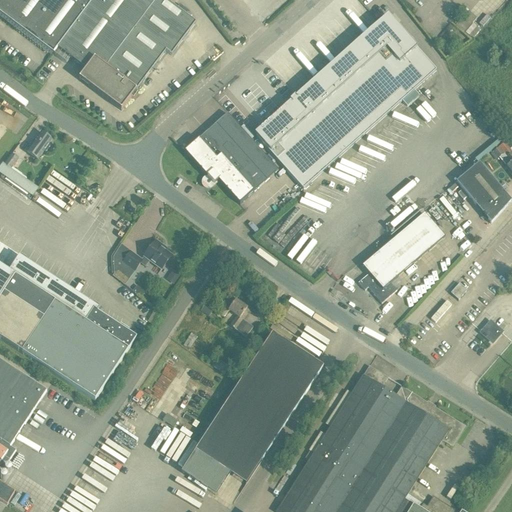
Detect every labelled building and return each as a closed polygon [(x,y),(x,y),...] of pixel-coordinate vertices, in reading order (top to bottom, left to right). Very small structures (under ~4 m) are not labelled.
[(0,0),(0,14),(53,54),(57,49),(86,71),(79,80),(121,111),(166,52),(171,56),(196,24),(163,0),(0,0)] [(464,33),(477,19),(463,7),(459,11),(464,16),(456,26),(464,33)] [(292,105),(256,137),(303,190),(436,71),(389,18),(382,24),(299,99),(297,100),(294,97),(289,102),(292,105)] [(340,19),(336,22),(349,35),(353,32),(340,19)] [(211,173),(218,181),(239,205),(278,171),(227,115),(185,153),(206,177),(211,173)] [(38,160),(44,152),(45,152),(46,152),(50,147),(50,145),(49,145),(52,141),(41,133),(35,141),(34,140),(30,146),(31,147),(27,153),(38,160)] [(498,159),(499,158),(507,168),(511,174),(511,155),(511,153),(511,152),(511,151),(510,149),(511,148),(511,145),(508,140),(504,143),(499,148),(493,152),(498,159)] [(11,171),(19,159),(12,155),(4,166),(11,171)] [(491,224),(511,202),(479,164),(456,183),(491,224)] [(8,176),(30,193),(36,186),(13,169),(8,176)] [(289,185),(285,192),(293,198),(298,191),(289,185)] [(446,218),(438,209),(442,205),(435,198),(427,206),(434,213),(434,214),(442,222),(446,218)] [(444,198),(441,201),(454,217),(457,214),(444,198)] [(398,277),(444,238),(424,215),(378,254),(398,277)] [(447,230),(450,234),(458,228),(455,224),(447,230)] [(301,260),(322,241),(318,236),(317,236),(312,231),(291,250),(296,254),(301,260)] [(459,247),(468,241),(466,237),(457,243),(459,247)] [(161,270),(172,256),(162,249),(163,247),(156,242),(142,261),(131,253),(123,264),(123,263),(113,277),(125,286),(141,264),(146,268),(150,262),(161,270)] [(115,258),(121,248),(117,245),(111,256),(115,258)] [(363,267),(367,272),(369,275),(358,284),(365,292),(368,289),(381,305),(397,292),(390,284),(398,277),(378,254),(363,267)] [(120,328),(96,312),(98,308),(99,308),(93,304),(93,305),(93,306),(25,262),(26,261),(26,260),(21,257),(20,258),(19,257),(9,273),(0,267),(0,339),(22,354),(95,402),(128,351),(136,338),(128,333),(129,331),(120,326),(120,327),(120,328)] [(342,276),(339,280),(349,286),(352,281),(342,276)] [(357,284),(353,288),(360,295),(364,292),(357,284)] [(458,301),(467,291),(459,285),(451,294),(458,301)] [(245,338),(253,328),(242,320),(247,314),(245,312),(247,309),(234,300),(235,299),(229,295),(216,313),(224,318),(229,311),(237,317),(230,327),(245,338)] [(451,306),(447,302),(431,320),(435,324),(451,306)] [(201,312),(209,317),(214,309),(205,304),(201,312)] [(492,342),(500,333),(490,324),(487,328),(489,329),(484,335),(492,342)] [(191,334),(183,347),(189,351),(197,338),(191,334)] [(195,453),(180,475),(214,497),(229,475),(246,486),(323,368),(272,335),(195,453)] [(213,368),(224,376),(229,368),(219,360),(213,368)] [(10,447),(46,392),(0,361),(0,500),(7,505),(14,493),(0,483),(0,475),(16,451),(10,447)] [(456,511),(433,497),(427,508),(421,509),(420,509),(405,500),(442,441),(449,446),(453,445),(463,429),(462,426),(401,387),(395,397),(381,389),(388,379),(369,367),(277,511),(461,511),(462,511),(461,511),(456,511)] [(64,429),(69,420),(64,418),(60,426),(64,429)] [(169,480),(166,484),(179,493),(182,488),(169,480)] [(65,487),(71,492),(76,486),(71,481),(65,487)] [(72,496),(69,503),(74,506),(77,499),(72,496)]
